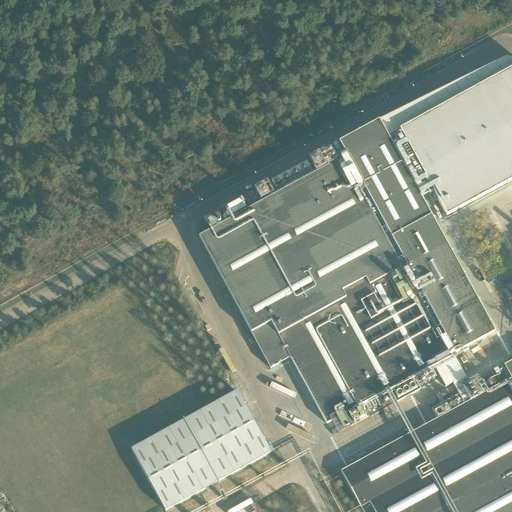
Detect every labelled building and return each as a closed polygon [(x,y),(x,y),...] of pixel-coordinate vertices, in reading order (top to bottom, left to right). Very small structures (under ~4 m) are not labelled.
[(446,244),(421,198),(428,194),(433,203),(438,200),(446,216),(511,179),(511,68),(387,137),(378,121),(340,142),(348,156),(198,237),(270,368),(289,358),(290,360),(291,359),(326,424),(327,424),(333,436),(413,393),(440,378),(445,387),(453,383),(459,394),(432,409),(437,419),(429,423),(411,433),(341,472),(360,507),(363,511),(511,511),(511,360),(504,365),(511,379),(506,381),(498,367),(480,378),(479,376),(468,382),(453,355),(494,332),(446,244)] [(313,172),(307,160),(268,181),(274,193),(313,172)] [(511,261),(507,264),(496,268),(498,273),(511,268),(511,261)] [(270,452),(264,441),(236,391),(131,449),(159,500),(165,509),(165,511),(270,452)] [(10,511),(112,511),(110,506),(129,498),(115,467),(104,472),(99,460),(102,458),(95,444),(92,445),(98,459),(85,464),(60,408),(0,435),(0,477),(10,473),(21,498),(13,502),(16,508),(10,511)]
